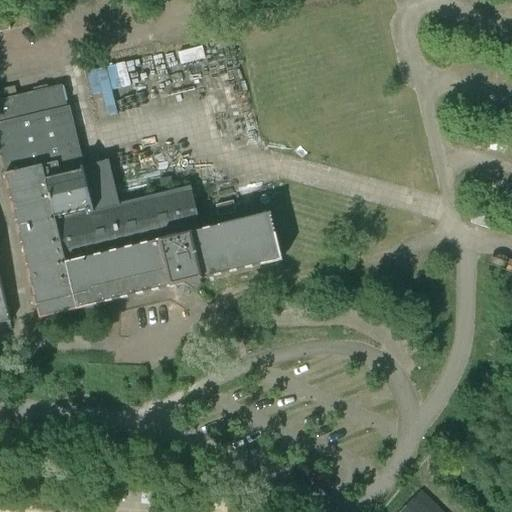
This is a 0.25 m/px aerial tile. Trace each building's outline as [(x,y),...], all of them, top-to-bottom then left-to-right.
[(0,21),(0,32),(10,30),(7,20),(0,21)] [(202,47),(178,53),(181,65),(205,59),(202,47)] [(0,140),(8,174),(6,174),(10,191),(10,190),(13,203),(13,204),(15,213),(16,213),(19,226),(18,226),(20,235),(21,235),(24,248),(23,248),(26,257),(29,270),(31,279),(32,279),(34,288),(33,288),(35,297),(36,297),(39,310),(38,310),(41,319),(172,288),(186,285),(198,293),(204,284),(201,283),(200,280),(284,260),(273,212),(221,225),(201,229),(192,189),(119,206),(109,162),(84,168),(70,108),(67,109),(65,102),(68,101),(64,87),(0,101),(0,140)] [(215,223),(210,206),(199,209),(204,226),(215,223)] [(0,329),(11,327),(10,321),(11,321),(0,275),(0,329)] [(139,368),(80,366),(79,405),(138,407),(139,368)] [(441,511),(421,493),(402,511),(441,511)]
